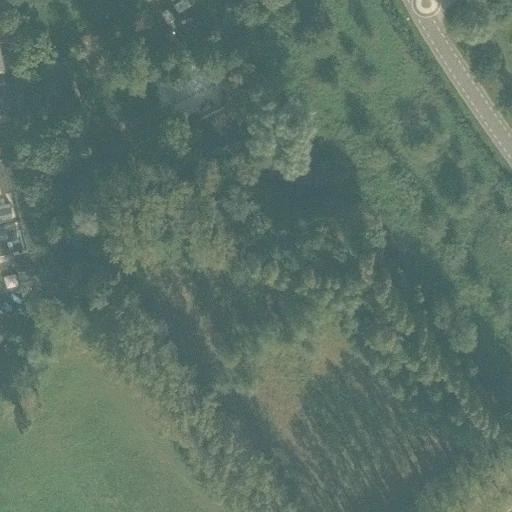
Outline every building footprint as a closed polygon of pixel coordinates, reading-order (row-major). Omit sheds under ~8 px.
[(220,48),(205,54),(208,60),(222,65),(227,63),(220,48)] [(0,118),(11,116),(3,79),(1,69),(0,69),(0,118)] [(223,106),(200,116),(214,148),(256,129),(237,86),(231,89),(223,106)] [(12,123),(0,126),(0,134),(5,158),(20,155),(19,148),(13,124),(13,123),(12,123)] [(23,169),(20,155),(5,158),(0,159),(0,193),(12,190),(19,219),(34,216),(23,169)] [(0,220),(12,218),(9,204),(0,206),(0,220)] [(13,255),(0,258),(0,274),(16,271),(44,265),(45,265),(45,264),(34,216),(19,219),(19,221),(26,251),(12,254),(13,255)] [(14,223),(0,226),(0,253),(8,252),(5,239),(17,236),(14,223)] [(0,309),(0,335),(11,317),(0,309)]
